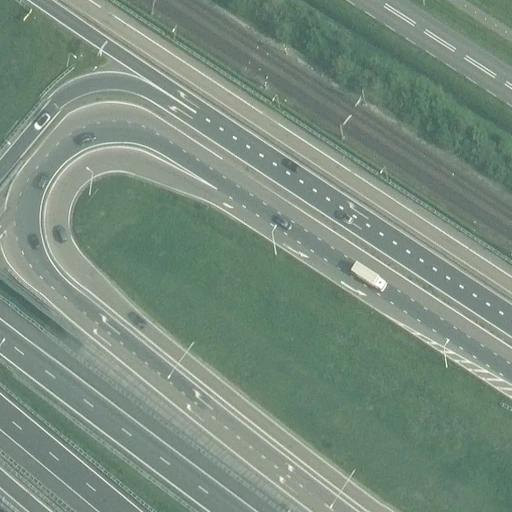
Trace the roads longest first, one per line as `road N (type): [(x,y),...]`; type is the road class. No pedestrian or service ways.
road 1 (primary): [(390,511),(144,328),(62,247),(56,198),(87,165),(125,158),(234,184)]
road 2 (trunk): [(511,287),(72,0)]
road 3 (motorway): [(350,511),(58,286),(31,256),(15,204)]
road 4 (motorway): [(511,323),(197,115)]
road 5 (primary): [(234,184),(511,366)]
road 6 (motorway): [(231,511),(0,335)]
road 7 (primary): [(15,204),(52,153),(99,122),(149,130),(234,184)]
road 8 (motorway): [(197,115),(123,84),(71,90),(0,169)]
road 9 (motorway): [(197,115),(35,0)]
road 10 (unclassified): [(511,88),(374,0)]
road 11 (motorway): [(0,411),(120,511)]
